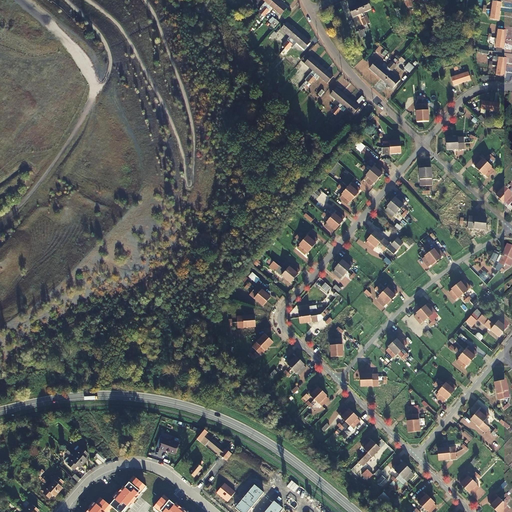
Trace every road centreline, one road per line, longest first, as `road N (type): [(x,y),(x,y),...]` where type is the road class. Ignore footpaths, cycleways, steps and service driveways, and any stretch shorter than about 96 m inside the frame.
road 1 (secondary): [(356,511),(263,440),(177,404),(108,395),(0,411)]
road 2 (residential): [(420,145),(277,316),(335,380)]
road 3 (residential): [(335,380),(420,290),(510,228)]
road 4 (residential): [(60,511),(95,474),(126,463),(164,470),(214,511)]
road 5 (residential): [(420,145),(345,70),(305,8)]
road 6 (residential): [(501,354),(414,457)]
road 7 (residential): [(420,145),(510,228)]
